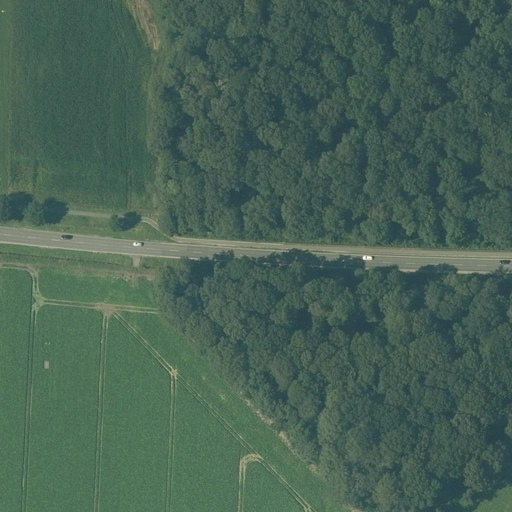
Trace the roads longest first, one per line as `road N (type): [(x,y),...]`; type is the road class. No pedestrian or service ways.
road 1 (secondary): [(0,235),(258,258),(511,268)]
road 2 (track): [(511,24),(350,0)]
